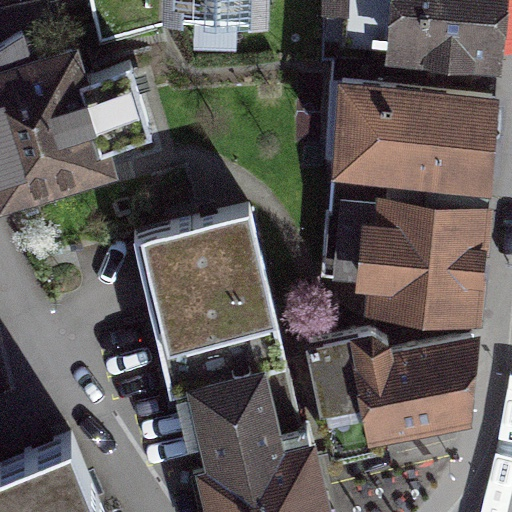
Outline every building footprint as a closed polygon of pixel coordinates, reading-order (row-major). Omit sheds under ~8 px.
[(265,9),(265,0),(168,0),(169,5),(265,9)] [(325,0),(323,36),(502,50),(505,0),(325,0)] [(78,44),(0,65),(0,158),(8,187),(111,158),(106,142),(153,129),(134,60),(87,73),(78,44)] [(345,153),(496,163),(502,79),(351,68),(345,153)] [(383,291),(481,299),(490,200),(347,187),(340,264),(385,268),(383,291)] [(190,375),(287,353),(251,197),(137,223),(145,259),(172,379),(190,375)] [(388,446),(385,427),(399,424),(459,410),(470,408),(478,326),(395,344),(391,328),(374,318),(311,332),(326,399),(338,457),(388,446)] [(287,353),(190,375),(209,458),(221,511),(337,511),(318,428),(305,432),(287,353)] [(0,455),(0,511),(106,511),(74,427),(0,455)]
